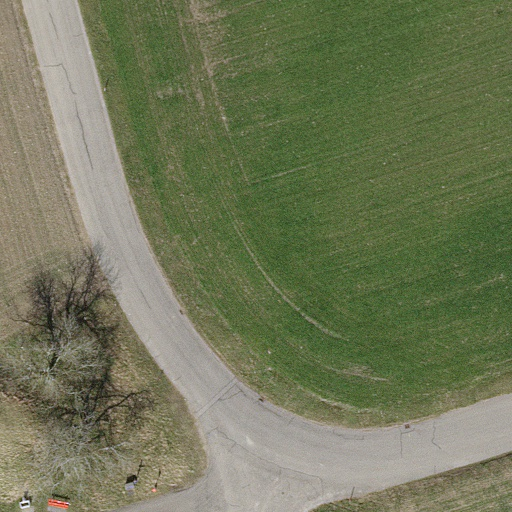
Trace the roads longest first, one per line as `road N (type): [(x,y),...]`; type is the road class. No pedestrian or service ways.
road 1 (tertiary): [(260,488),(104,218),(46,0)]
road 2 (tertiary): [(511,421),(260,488)]
